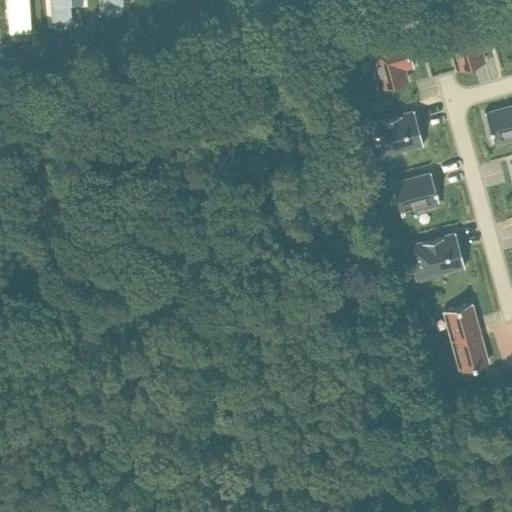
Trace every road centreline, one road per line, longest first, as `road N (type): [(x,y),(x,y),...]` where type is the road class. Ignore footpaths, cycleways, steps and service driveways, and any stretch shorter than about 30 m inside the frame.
road 1 (unclassified): [(0,100),(381,0)]
road 2 (residential): [(511,83),(460,99),(456,116),(511,314)]
